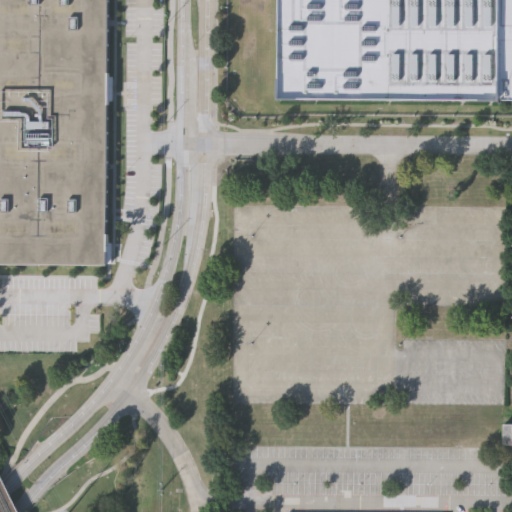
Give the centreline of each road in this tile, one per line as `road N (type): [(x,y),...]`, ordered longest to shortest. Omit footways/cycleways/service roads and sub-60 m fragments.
road 1 (residential): [(205,143),(511,144)]
road 2 (tertiary): [(131,393),(182,302),(202,213),(205,143)]
road 3 (tertiary): [(118,378),(0,504)]
road 4 (tertiary): [(18,511),(131,393)]
road 5 (tertiary): [(182,143),(176,231),(157,300)]
road 6 (residential): [(194,511),(177,452),(118,378)]
road 7 (tertiary): [(205,143),(206,0)]
